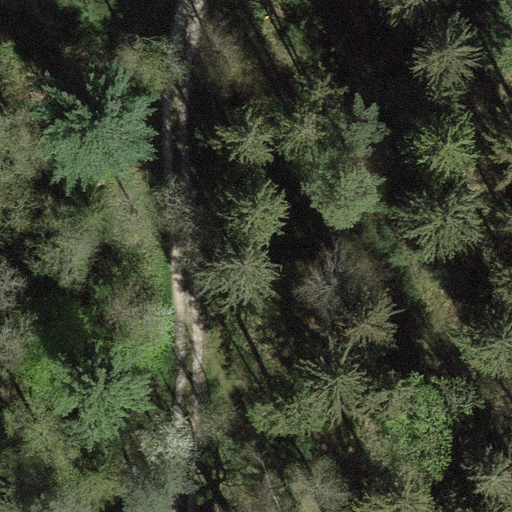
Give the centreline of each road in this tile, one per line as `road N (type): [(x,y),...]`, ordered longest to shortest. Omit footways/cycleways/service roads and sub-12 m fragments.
road 1 (track): [(174,0),(153,98),(161,191),(186,269),(163,511)]
road 2 (track): [(186,269),(266,511)]
